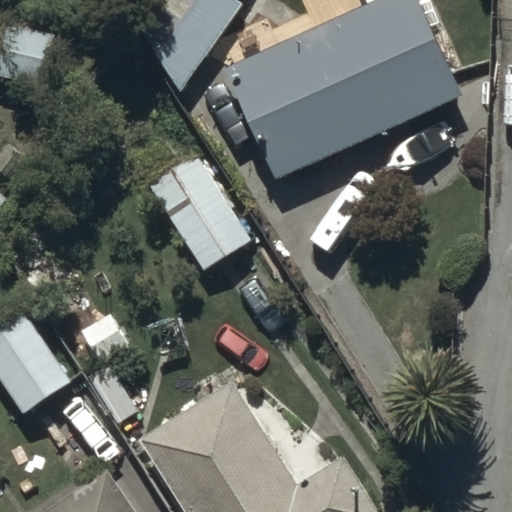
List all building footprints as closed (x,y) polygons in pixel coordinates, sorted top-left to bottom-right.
[(237,8),(242,0),(167,0),(140,36),(184,102),(246,15),(237,8)] [(363,0),(365,5),(221,71),(276,193),(466,106),(417,0),(363,0)] [(50,97),(61,39),(12,30),(1,88),(50,97)] [(195,159),(149,190),(209,282),(256,251),(195,159)] [(0,209),(12,190),(0,183),(0,209)] [(26,300),(0,316),(0,369),(27,412),(76,380),(26,300)] [(237,388),(142,449),(182,511),(378,511),(348,464),(304,492),(237,388)] [(133,511),(111,478),(59,511),(133,511)]
